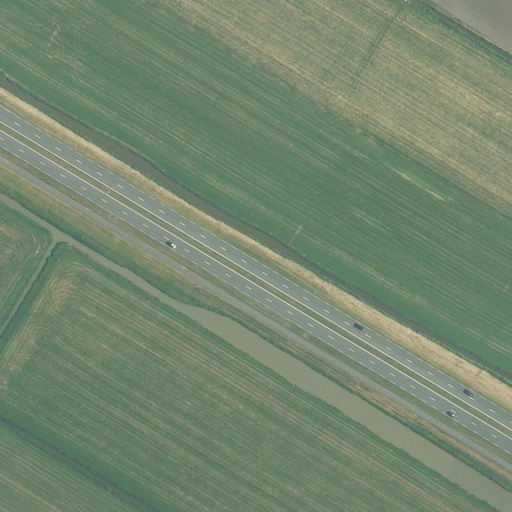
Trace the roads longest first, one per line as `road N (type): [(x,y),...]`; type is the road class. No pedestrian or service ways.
road 1 (primary): [(0,137),(511,446)]
road 2 (primary): [(511,422),(0,113)]
